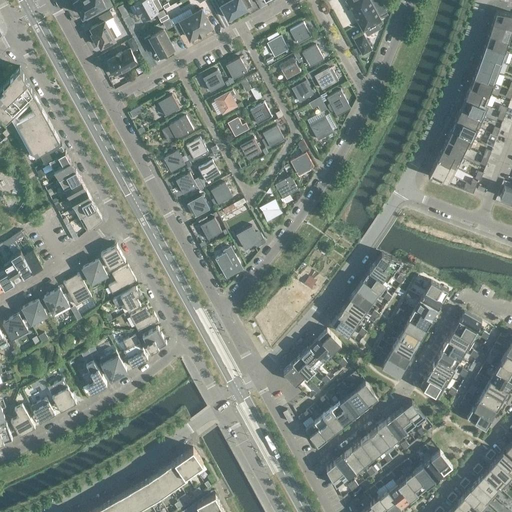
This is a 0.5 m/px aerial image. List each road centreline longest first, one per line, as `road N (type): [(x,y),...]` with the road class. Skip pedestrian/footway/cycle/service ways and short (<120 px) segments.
road 1 (residential): [(176,64),(242,185),(257,188),(295,132),(240,29)]
road 2 (residential): [(511,311),(460,298),(413,382),(302,464)]
road 3 (residential): [(372,96),(300,218),(222,309)]
road 4 (residential): [(403,184),(314,312),(255,376)]
road 5 (residential): [(222,309),(107,101)]
road 6 (residential): [(0,457),(119,393),(186,342)]
road 7 (residential): [(15,30),(117,218)]
road 8 (residential): [(481,0),(403,184)]
road 9 (residential): [(53,511),(220,406)]
road 10 (residential): [(0,301),(117,218)]
road 11 (residential): [(117,218),(186,342)]
road 12 (residential): [(424,511),(511,416)]
road 13 (residential): [(220,406),(280,511)]
